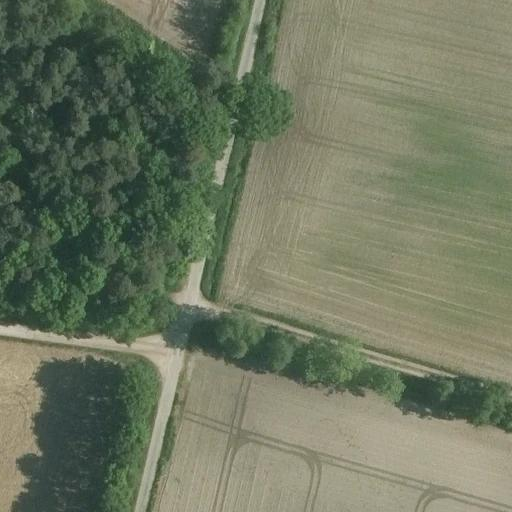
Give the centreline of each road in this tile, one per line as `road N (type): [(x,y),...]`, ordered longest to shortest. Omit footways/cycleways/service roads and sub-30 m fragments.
road 1 (unclassified): [(141,511),(261,0)]
road 2 (track): [(511,397),(132,283)]
road 3 (track): [(177,354),(0,330)]
